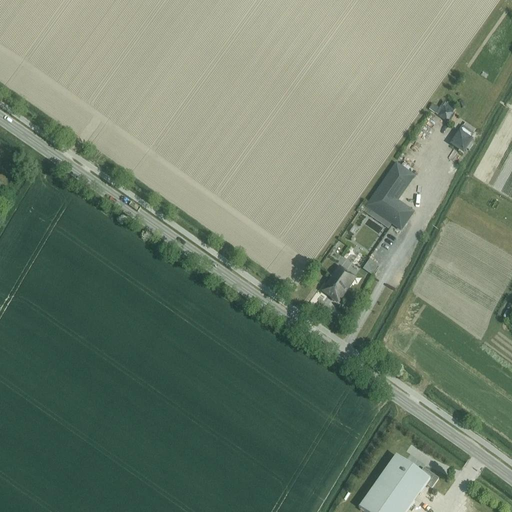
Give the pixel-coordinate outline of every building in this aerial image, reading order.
[(459,135),(453,145),(462,151),(469,142),(459,135)] [(413,214),(396,202),(414,178),(397,166),(367,207),(401,231),(413,214)] [(370,261),(363,271),(372,277),(378,267),(370,261)] [(324,292),(338,302),(354,280),(339,270),(335,276),(324,292)] [(395,455),(360,509),(364,511),(409,511),(431,477),(395,455)] [(433,489),(441,478),(426,468),(423,472),(433,479),(428,486),(433,489)]
